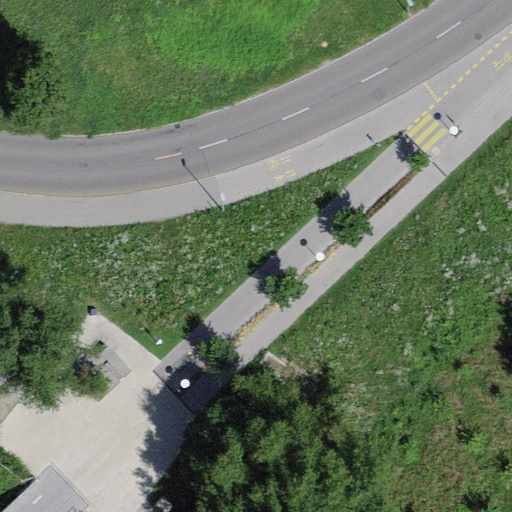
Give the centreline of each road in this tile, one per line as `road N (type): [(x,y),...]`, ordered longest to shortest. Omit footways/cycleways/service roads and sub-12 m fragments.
road 1 (residential): [(0,162),(124,164),(250,132),(345,90),(486,0)]
road 2 (track): [(447,511),(460,438),(511,329)]
